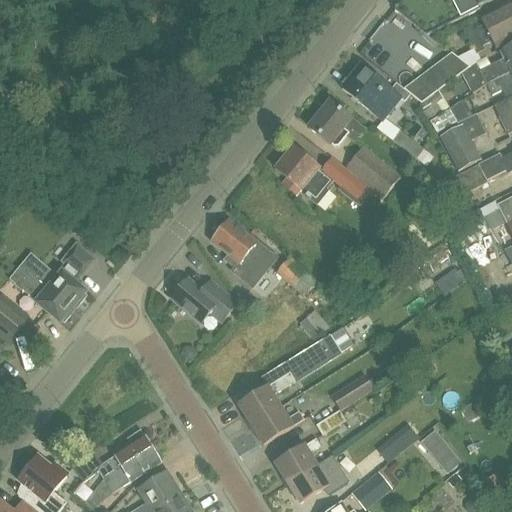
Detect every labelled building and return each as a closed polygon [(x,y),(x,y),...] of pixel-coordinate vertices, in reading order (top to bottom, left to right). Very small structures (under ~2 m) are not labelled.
[(497,0),(405,0),(395,14),(428,37),(482,11),(481,8),(497,0)] [(492,54),(487,45),(493,42),(497,49),(511,41),(511,3),(482,19),(485,25),(475,30),(473,27),(463,32),(476,55),(477,55),(480,61),(486,57),(492,54)] [(486,86),(491,83),(492,83),(511,72),(511,46),(501,53),(506,62),(492,69),(486,57),(480,61),(476,64),(469,69),(471,70),(463,77),(473,96),(486,86)] [(452,55),(404,90),(422,105),(440,94),(463,77),(471,70),(469,69),(457,59),(452,55)] [(382,123),(383,121),(400,100),(404,104),(409,97),(394,85),(390,90),(360,66),(341,90),(382,123)] [(486,86),(492,97),(511,86),(511,72),(492,83),(491,83),(486,86)] [(433,121),(450,110),(440,94),(422,105),(433,121)] [(511,97),(494,106),(508,135),(511,132),(511,97)] [(331,103),(318,119),(316,117),(308,127),(310,129),(309,130),(329,146),(331,145),(334,147),(338,147),(348,136),(355,141),(363,131),(350,121),(351,119),(331,103)] [(450,110),(433,121),(430,123),(436,135),(457,123),(450,110)] [(456,124),(458,129),(438,139),(457,174),(482,160),(472,141),(486,134),(477,114),(456,124)] [(404,150),(417,160),(424,152),(424,151),(400,131),(398,133),(392,141),(404,150)] [(364,147),(346,170),(351,175),(364,184),(373,192),(383,200),(401,177),(381,162),(382,161),(364,147)] [(294,194),(298,189),(305,194),(303,197),(317,208),(329,193),(326,190),(333,181),(334,181),(322,171),(294,149),(289,155),(285,152),(275,165),(278,168),(276,171),(288,180),(283,186),(294,194)] [(487,182),(508,171),(500,155),(440,186),(449,203),(488,183),(487,182)] [(334,181),(333,181),(341,187),(338,191),(360,208),(373,192),(364,184),(351,175),(346,170),(331,159),(322,171),(334,181)] [(511,198),(498,206),(511,233),(511,247),(504,252),(511,265),(511,198)] [(108,204),(118,212),(121,208),(111,201),(108,204)] [(414,223),(433,245),(445,235),(425,213),(414,223)] [(213,242),(212,243),(229,256),(226,261),(236,269),(233,272),(253,288),(277,258),(257,242),(256,243),(230,222),(221,232),(217,232),(212,238),(213,242)] [(77,246),(63,263),(68,266),(80,277),(81,278),(95,261),(77,246)] [(22,265),(28,270),(74,309),(79,303),(81,304),(87,297),(85,295),(87,293),(75,283),(80,277),(68,266),(58,278),(30,254),(22,265)] [(293,261),(280,274),(295,289),(308,277),(293,261)] [(69,315),(74,309),(28,270),(22,265),(10,279),(16,284),(15,286),(22,292),(24,290),(38,302),(37,304),(61,324),(63,322),(65,324),(71,317),(69,315)] [(210,282),(202,292),(189,281),(172,301),(202,325),(211,314),(223,324),(239,305),(210,282)] [(0,298),(0,313),(19,329),(28,318),(1,297),(0,298)] [(315,312),(299,326),(313,341),(329,327),(315,312)] [(19,329),(0,313),(0,337),(8,344),(19,329)] [(314,348),(291,362),(297,372),(320,358),(314,348)] [(268,387),(269,388),(238,407),(251,427),(281,408),(274,396),(296,382),(290,374),(268,387)] [(331,398),(339,412),(374,390),(365,377),(331,398)] [(507,400),(500,388),(461,411),(468,424),(507,400)] [(281,408),(251,427),(264,447),(294,428),(294,427),(304,421),(299,413),(289,420),(281,408)] [(339,412),(315,427),(322,437),(346,422),(339,412)] [(127,440),(130,446),(114,456),(115,458),(104,465),(94,452),(72,470),(85,485),(100,473),(104,480),(144,454),(151,449),(140,432),(127,440)] [(447,474),(460,464),(435,433),(422,444),(447,474)] [(288,486),(318,467),(310,454),(321,448),(316,441),(306,447),(305,446),(275,465),(288,486)] [(400,453),(392,442),(378,453),(387,464),(400,453)] [(104,481),(93,494),(99,499),(111,492),(113,495),(162,465),(151,449),(144,454),(104,480),(104,481)] [(27,488),(18,498),(35,511),(60,511),(66,504),(53,494),(67,476),(55,466),(51,470),(48,467),(47,463),(43,460),(39,460),(37,459),(35,461),(32,462),(28,467),(28,470),(19,482),(27,488)] [(325,478),(318,467),(288,486),(301,506),(331,487),(341,481),(335,471),(325,478)] [(155,511),(181,497),(166,473),(138,490),(147,505),(136,511),(155,511)] [(366,511),(392,490),(379,474),(352,495),(366,511)] [(511,491),(496,474),(485,484),(502,503),(511,494),(511,491)] [(190,511),(181,497),(155,511),(190,511)] [(11,511),(0,502),(0,511),(35,511),(18,498),(30,507),(25,511),(11,511)]
